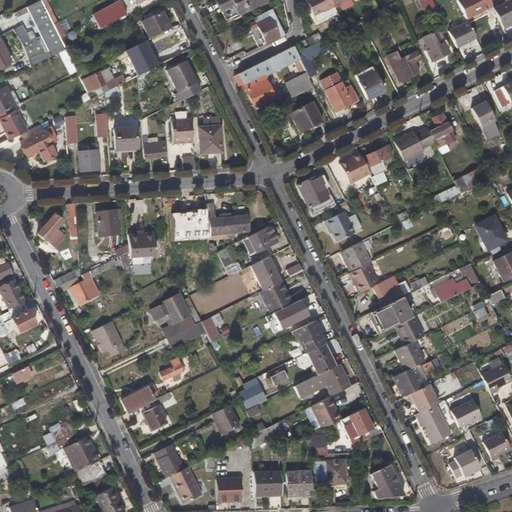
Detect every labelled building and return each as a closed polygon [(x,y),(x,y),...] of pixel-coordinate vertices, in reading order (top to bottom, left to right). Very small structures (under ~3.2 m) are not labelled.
[(215,0),(214,1),(225,22),(265,3),(263,0),(215,0)] [(314,15),(317,21),(336,11),(334,8),(329,0),(304,0),(312,15),(314,15)] [(329,0),(334,8),(340,5),(340,4),(347,0),(329,0)] [(419,0),(418,1),(424,13),(435,9),(430,0),(419,0)] [(466,21),(485,10),(491,8),(487,0),(456,0),(456,1),(466,21)] [(511,0),(492,10),(500,26),(511,19),(511,1),(511,0)] [(60,40),(52,26),(40,1),(27,8),(46,47),(60,40)] [(99,29),(126,15),(119,1),(92,15),(99,29)] [(447,18),(454,17),(451,3),(444,5),(447,18)] [(158,7),(141,16),(143,20),(161,12),(158,7)] [(468,24),(487,14),(485,10),(466,21),(467,23),(468,24)] [(143,20),(139,23),(148,40),(171,29),(162,11),(161,12),(143,20)] [(253,19),(252,19),(244,23),(248,31),(256,27),(265,46),(278,39),(283,37),(270,11),(265,13),(253,19)] [(380,18),(377,12),(360,21),(363,27),(380,18)] [(343,30),(346,35),(363,27),(360,21),(346,29),(343,30)] [(447,33),(456,49),(475,39),(468,24),(467,23),(447,33)] [(420,38),(424,47),(422,48),(430,64),(450,54),(445,47),(448,46),(444,40),(442,41),(437,31),(420,38)] [(415,41),(419,50),(422,48),(424,47),(420,38),(415,41)] [(65,50),(60,40),(46,47),(52,57),(58,54),(65,50)] [(0,68),(9,64),(0,44),(0,68)] [(166,52),(170,60),(183,54),(180,46),(166,52)] [(292,63),(298,77),(305,74),(295,54),(292,47),(252,67),(233,77),(237,87),(242,84),(245,90),(254,107),(273,98),(263,77),(292,63)] [(128,58),(136,76),(142,73),(155,67),(147,49),(128,58)] [(61,59),(68,56),(65,50),(58,54),(61,59)] [(321,84),(303,50),(295,54),(305,74),(312,88),(321,84)] [(413,64),(420,61),(415,51),(393,63),(396,68),(392,70),(399,82),(416,73),(413,64)] [(181,102),(188,98),(199,92),(184,61),(165,71),(181,102)] [(355,76),(367,100),(383,92),(370,68),(355,76)] [(99,74),(93,76),(81,83),(90,100),(104,93),(124,82),(119,75),(104,83),(100,77),(103,75),(102,72),(99,74)] [(284,84),(291,99),(312,88),(305,74),(298,77),(284,84)] [(323,91),(335,113),(359,101),(353,90),(350,92),(347,87),(344,88),(339,78),(331,82),(333,86),(323,91)] [(511,106),(511,105),(511,81),(492,91),(501,108),(509,104),(511,106)] [(5,87),(0,89),(0,114),(11,109),(19,104),(13,91),(8,93),(5,87)] [(480,128),(493,120),(484,101),(470,108),(480,128)] [(285,108),(299,134),(321,122),(311,102),(298,109),(295,104),(285,108)] [(0,119),(13,113),(11,109),(0,114),(0,119)] [(26,131),(16,111),(13,113),(0,119),(0,126),(7,141),(26,131)] [(430,119),(435,128),(427,132),(433,143),(437,150),(455,140),(450,132),(452,128),(452,126),(449,124),(446,123),(441,114),(430,119)] [(95,115),(97,137),(106,136),(105,115),(95,115)] [(156,138),(146,139),(145,119),(140,121),(143,160),(165,157),(164,142),(156,143),(156,138)] [(171,145),(192,143),(190,121),(169,123),(171,145)] [(75,143),(74,123),(64,124),(65,143),(75,143)] [(198,155),(222,153),(220,125),(196,127),(198,155)] [(135,128),(112,129),(113,147),(136,146),(135,128)] [(412,132),(392,142),(402,162),(423,152),(421,149),(433,143),(427,132),(425,128),(413,134),(412,132)] [(43,131),(19,142),(25,155),(36,150),(38,153),(43,164),(56,157),(43,131)] [(78,172),(98,171),(96,143),(87,144),(87,151),(77,152),(78,172)] [(391,156),(386,146),(364,157),(373,175),(384,170),(381,162),(391,156)] [(25,155),(27,158),(38,153),(36,150),(25,155)] [(348,184),(368,174),(360,159),(358,155),(338,165),(348,184)] [(181,158),(182,171),(194,170),(192,157),(181,158)] [(364,157),(360,159),(368,174),(370,177),(373,175),(364,157)] [(477,170),(453,182),(455,186),(458,193),(483,181),(477,170)] [(321,176),(315,179),(314,176),(296,186),(311,216),(334,204),(326,188),(326,186),(321,176)] [(422,203),(425,210),(439,203),(458,193),(455,186),(422,203)] [(213,219),(212,204),(205,204),(207,237),(234,235),(233,228),(230,228),(229,218),(213,219)] [(67,205),(69,238),(77,238),(74,205),(67,205)] [(95,213),(97,237),(118,235),(117,220),(120,220),(120,210),(95,213)] [(335,242),(353,234),(342,212),(323,221),(327,229),(328,228),(331,233),(335,242)] [(62,222),(54,214),(48,221),(42,228),(37,234),(54,248),(64,237),(56,229),(62,222)] [(474,226),(486,251),(506,241),(493,217),(474,226)] [(44,218),(38,224),(42,228),(48,221),(44,218)] [(170,233),(172,253),(203,249),(201,230),(192,231),(192,227),(183,228),(183,232),(170,233)] [(277,242),(269,227),(246,238),(254,253),(277,242)] [(154,256),(152,233),(127,235),(128,245),(128,252),(129,258),(154,256)] [(360,242),(340,253),(349,273),(368,263),(370,262),(360,242)] [(128,245),(113,252),(116,258),(118,257),(128,252),(128,245)] [(224,249),(217,252),(228,277),(239,271),(235,263),(232,264),(224,249)] [(129,269),(129,258),(128,252),(118,257),(122,271),(129,269)] [(492,263),(502,282),(511,276),(511,255),(511,253),(492,263)] [(280,282),(282,281),(269,256),(249,267),(262,291),(280,282)] [(116,265),(113,259),(80,276),(83,281),(69,289),(70,291),(67,293),(74,306),(98,295),(90,278),(116,265)] [(349,273),(348,273),(358,293),(371,287),(378,283),(368,263),(349,273)] [(0,279),(11,273),(6,264),(0,267),(0,279)] [(436,298),(439,303),(478,284),(470,266),(468,264),(457,269),(463,280),(454,285),(451,279),(429,291),(433,300),(436,298)] [(285,271),(288,278),(301,271),(298,265),(285,271)] [(187,291),(196,286),(187,268),(178,272),(187,291)] [(73,271),(52,281),(56,288),(62,285),(76,278),(73,271)] [(83,281),(80,276),(76,278),(62,285),(65,290),(69,289),(83,281)] [(402,297),(392,276),(378,283),(371,287),(381,307),(400,298),(402,297)] [(0,287),(0,293),(7,308),(24,300),(14,280),(0,287)] [(268,312),(290,302),(280,282),(262,291),(258,293),(268,312)] [(490,306),(504,299),(500,290),(485,297),(488,304),(490,306)] [(191,316),(161,330),(166,339),(200,322),(195,314),(187,298),(183,300),(191,316)] [(381,307),(377,310),(380,317),(403,305),(400,298),(381,307)] [(154,321),(156,326),(177,317),(174,311),(172,312),(167,301),(148,311),(153,322),(154,321)] [(298,313),(302,311),(297,302),(293,304),(298,313)] [(17,335),(36,326),(24,303),(0,315),(0,317),(8,332),(14,329),(17,335)] [(298,313),(293,304),(279,311),(290,333),(304,325),(298,313)] [(375,320),(381,332),(392,326),(410,318),(403,305),(380,317),(380,318),(375,320)] [(476,319),(487,314),(483,306),(472,312),(476,319)] [(208,318),(203,309),(195,314),(200,322),(208,318)] [(392,326),(402,346),(413,340),(422,336),(413,316),(410,318),(392,326)] [(210,318),(208,318),(200,322),(205,332),(211,345),(220,340),(210,318)] [(321,337),(313,321),(309,323),(317,339),(321,337)] [(110,357),(124,350),(110,322),(90,331),(101,354),(107,351),(110,357)] [(205,332),(200,322),(166,339),(171,349),(205,332)] [(290,333),(301,356),(305,353),(323,345),(324,344),(321,337),(317,339),(309,323),(304,325),(290,333)] [(228,352),(230,350),(224,340),(216,345),(224,357),(228,353),(228,352)] [(402,346),(393,351),(403,371),(412,367),(424,361),(413,340),(402,346)] [(323,345),(305,353),(316,375),(334,367),(323,345)] [(21,360),(17,352),(5,359),(8,366),(21,360)] [(187,367),(194,364),(192,358),(184,361),(187,367)] [(183,372),(178,361),(170,365),(171,366),(157,373),(162,382),(171,378),(173,383),(180,380),(178,375),(183,372)] [(424,374),(433,370),(429,362),(421,366),(424,374)] [(325,386),(330,397),(349,387),(339,365),(334,367),(316,375),(294,387),(300,398),(325,386)] [(273,385),(286,379),(280,366),(267,372),(273,385)] [(510,382),(502,366),(480,377),(490,396),(497,392),(496,390),(510,382)] [(16,385),(32,377),(27,367),(10,374),(16,385)] [(401,397),(405,395),(422,387),(412,367),(403,371),(391,377),(401,397)] [(273,385),(267,372),(256,378),(258,383),(266,380),(270,387),(273,385)] [(234,391),(238,400),(244,411),(256,405),(267,400),(258,383),(256,378),(233,389),(234,391)] [(416,413),(433,405),(436,404),(426,385),(422,387),(405,395),(409,403),(411,402),(412,404),(416,413)] [(146,387),(120,400),(126,414),(153,401),(146,387)] [(234,391),(228,393),(233,403),(238,400),(234,391)] [(170,399),(168,393),(155,400),(157,405),(170,399)] [(14,409),(27,403),(24,398),(12,404),(14,409)] [(308,407),(320,430),(339,421),(339,420),(328,398),(308,407)] [(478,418),(470,401),(448,411),(456,429),(478,418)] [(149,433),(167,424),(157,405),(139,414),(149,433)] [(238,426),(228,405),(210,414),(220,435),(238,426)] [(248,419),(260,413),(256,405),(244,411),(248,419)] [(429,445),(448,436),(433,405),(416,413),(412,415),(416,423),(418,422),(429,445)] [(349,441),(372,431),(361,410),(339,420),(339,421),(349,441)] [(251,449),(277,436),(277,423),(264,429),(255,433),(250,436),(251,449)] [(252,427),(255,433),(264,429),(261,423),(252,427)] [(69,424),(45,436),(49,445),(73,433),(69,424)] [(78,440),(74,432),(73,433),(49,445),(52,452),(78,440)] [(495,457),(507,450),(499,434),(480,444),(490,463),(497,459),(495,457)] [(242,440),(242,449),(251,449),(250,436),(242,440)] [(308,437),(308,450),(326,449),(325,437),(308,437)] [(87,438),(65,448),(77,472),(99,461),(87,438)] [(170,445),(152,454),(164,479),(167,477),(183,470),(170,445)] [(194,453),(199,462),(205,459),(200,450),(194,453)] [(459,476),(461,479),(477,470),(468,451),(451,460),(452,462),(446,466),(453,479),(459,476)] [(205,459),(205,468),(214,469),(214,454),(205,459)] [(343,460),(337,460),(337,455),(324,455),(325,460),(323,461),(325,485),(345,484),(343,460)] [(77,472),(75,473),(79,487),(105,475),(99,461),(77,472)] [(0,477),(8,473),(5,467),(0,469),(0,477)] [(187,467),(183,470),(167,477),(181,505),(201,495),(187,467)] [(372,492),(375,499),(399,496),(390,478),(393,476),(388,467),(369,477),(376,490),(372,492)] [(284,473),(286,497),(310,496),(308,471),(284,473)] [(279,472),(252,472),(252,493),(279,492),(279,472)] [(399,496),(402,496),(393,476),(390,478),(399,496)] [(239,478),(215,479),(215,503),(240,502),(239,478)] [(95,498),(101,511),(125,511),(114,489),(95,498)] [(36,511),(33,500),(8,508),(9,511),(36,511)]
